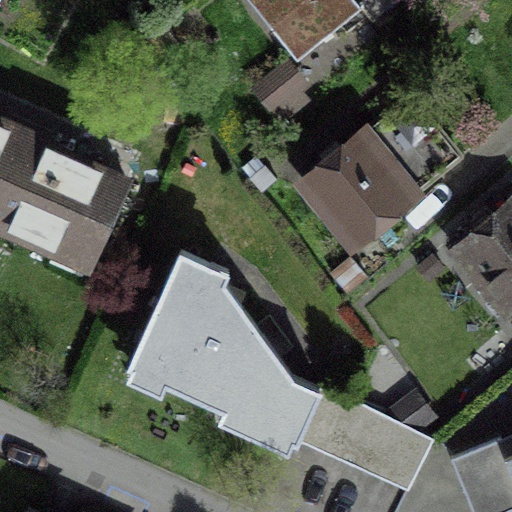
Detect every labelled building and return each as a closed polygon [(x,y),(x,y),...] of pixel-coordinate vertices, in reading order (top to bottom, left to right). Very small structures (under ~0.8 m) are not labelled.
[(362,0),(253,0),(297,53),(362,0)] [(312,101),(290,75),(263,98),(285,124),(312,101)] [(456,166),(411,107),(313,181),(358,240),(456,166)] [(121,180),(0,128),(0,219),(88,257),(121,180)] [(511,315),(511,214),(460,254),(509,317),(511,315)] [(227,286),(181,263),(135,370),(329,454),(351,406),(294,380),(227,286)] [(351,406),(329,454),(418,494),(440,446),(351,406)]
